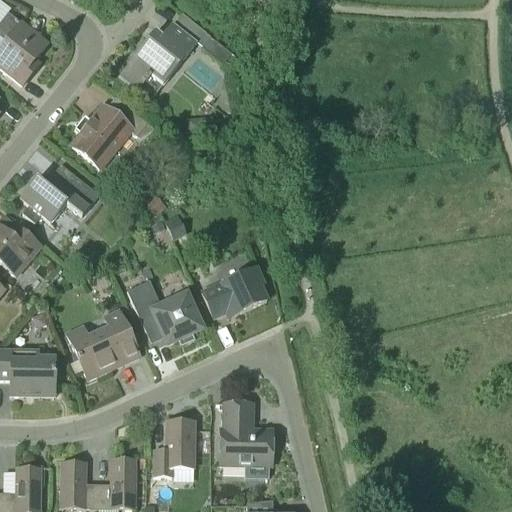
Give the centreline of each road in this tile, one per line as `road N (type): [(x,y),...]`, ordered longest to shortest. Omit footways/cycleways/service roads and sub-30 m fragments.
road 1 (residential): [(312,511),(273,352),(253,351),(57,433),(0,432)]
road 2 (residential): [(0,169),(88,49),(73,21),(31,0)]
